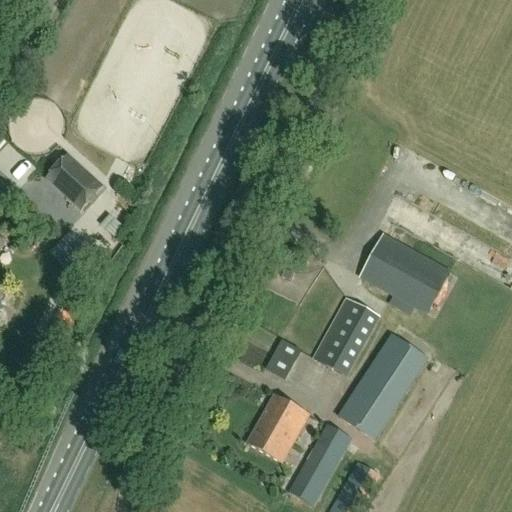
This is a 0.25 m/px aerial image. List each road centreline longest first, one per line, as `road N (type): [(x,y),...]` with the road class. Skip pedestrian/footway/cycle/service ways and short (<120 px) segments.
road 1 (primary): [(53,511),(301,0)]
road 2 (unclassified): [(135,511),(144,473),(375,0)]
